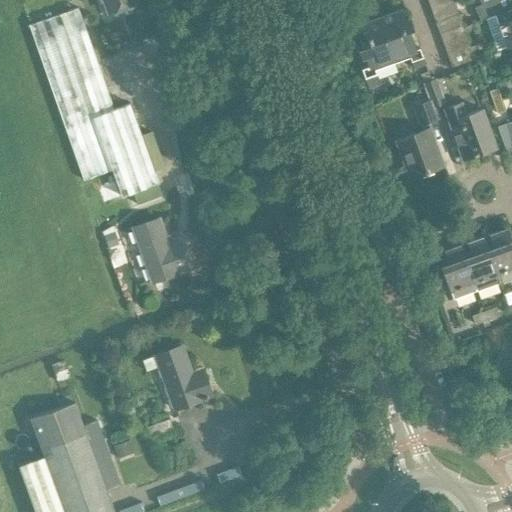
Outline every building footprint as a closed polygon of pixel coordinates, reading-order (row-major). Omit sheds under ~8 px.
[(136,0),(103,0),(108,12),(137,2),(136,0)] [(453,1),(453,0),(427,0),(432,11),(454,4),(453,1)] [(477,0),(479,3),(475,6),(480,19),(498,11),(493,0),(477,0)] [(458,14),(454,4),(432,11),(436,22),(458,14)] [(511,6),(485,18),(497,50),(507,47),(506,46),(511,44),(511,6)] [(29,25),(26,26),(83,181),(114,170),(116,178),(121,191),(123,196),(129,194),(133,193),(157,184),(159,183),(130,103),(114,109),(78,7),(29,25)] [(404,18),(401,8),(379,16),(393,57),(408,52),(413,68),(425,63),(419,48),(416,49),(408,28),(412,27),(408,17),(404,18)] [(462,25),(458,14),(436,22),(439,33),(462,25)] [(381,84),(374,64),(393,57),(379,16),(354,25),(361,43),(360,47),(363,56),(366,55),(369,65),(362,68),(369,88),(381,84)] [(466,36),(462,25),(439,33),(443,44),(466,36)] [(470,48),(466,36),(443,44),(448,56),(470,48)] [(452,67),(474,59),(470,48),(448,56),(452,67)] [(425,84),(431,101),(432,105),(444,100),(437,80),(425,84)] [(501,99),(497,88),(489,91),(493,102),(501,99)] [(497,113),(505,111),(501,99),(493,102),(497,113)] [(426,121),(436,117),(432,105),(431,101),(414,107),(422,131),(396,140),(410,177),(443,165),(430,128),(429,129),(426,121)] [(467,116),(463,104),(445,110),(462,158),(496,146),(483,110),(467,116)] [(511,146),(511,129),(509,122),(497,126),(505,149),(511,146)] [(116,178),(96,185),(102,204),(123,196),(121,191),(116,178)] [(157,184),(133,193),(137,204),(161,195),(157,184)] [(181,250),(172,254),(159,219),(133,228),(152,281),(188,268),(181,250)] [(511,267),(511,246),(505,228),(483,236),(497,273),(511,267)] [(113,230),(103,234),(107,246),(117,242),(113,230)] [(496,274),(497,273),(483,236),(460,244),(477,290),(499,282),(496,274)] [(447,283),(450,290),(453,299),(477,290),(460,244),(437,253),(439,260),(426,265),(434,287),(447,283)] [(488,319),(498,316),(496,308),(485,312),(488,319)] [(485,312),(472,316),(475,324),(488,319),(485,312)] [(206,376),(195,380),(182,346),(142,360),(146,371),(160,366),(175,409),(213,395),(206,376)] [(63,361),(50,365),(56,381),(69,377),(63,361)] [(43,455),(18,463),(35,511),(114,511),(106,487),(120,483),(97,419),(83,424),(75,402),(30,417),(43,455)] [(150,436),(173,428),(170,418),(146,426),(150,436)] [(129,440),(113,445),(118,458),(133,452),(129,440)]
